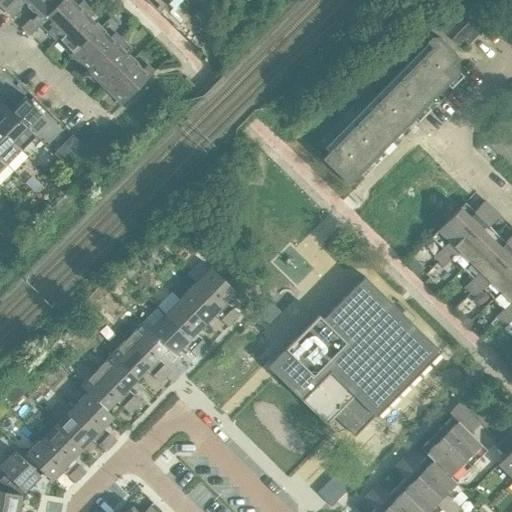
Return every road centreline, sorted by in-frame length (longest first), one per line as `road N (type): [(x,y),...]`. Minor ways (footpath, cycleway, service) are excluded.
road 1 (residential): [(278,511),(179,412),(130,457)]
road 2 (residential): [(511,208),(446,145),(511,60)]
